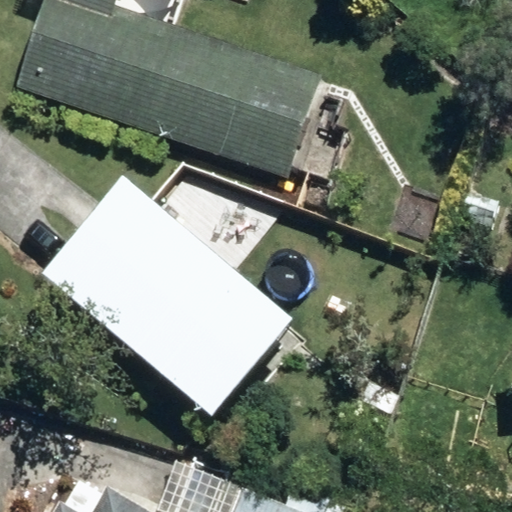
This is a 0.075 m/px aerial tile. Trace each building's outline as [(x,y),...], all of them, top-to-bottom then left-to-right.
[(48,0),(18,88),(289,178),(323,77),(117,8),(120,0),(48,0)] [(164,197),(181,210),(202,184),(185,171),(164,197)] [(53,279),(222,420),(301,327),(132,185),(53,279)] [(463,221),(492,229),(500,203),(470,195),(463,221)] [(148,511),(111,490),(98,511),(75,511),(67,507),(64,511),(148,511)] [(241,511),(297,511),(249,493),(241,511)]
